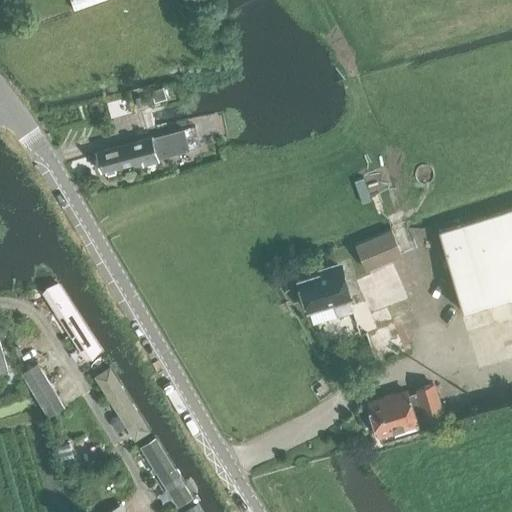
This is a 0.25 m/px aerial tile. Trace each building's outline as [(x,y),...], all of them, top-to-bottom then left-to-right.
[(75,0),(74,1),(78,12),(113,0),(75,0)] [(164,86),(152,90),(155,100),(167,96),(164,86)] [(137,140),(97,151),(102,170),(105,169),(106,173),(116,170),(115,166),(142,159),(144,165),(160,160),(158,156),(200,145),(195,125),(153,137),(153,136),(137,140)] [(417,167),(415,173),(417,179),(421,182),(427,182),(432,179),(434,173),(432,167),(427,164),(421,164),(417,167)] [(511,206),(438,230),(462,306),(511,290),(511,206)] [(357,243),(360,248),(367,265),(401,251),(393,234),(390,228),(357,243)] [(342,266),(300,279),(309,309),(334,302),(338,315),(354,310),(350,297),(352,296),(342,266)] [(59,282),(42,292),(82,356),(99,345),(59,282)] [(0,372),(9,370),(0,338),(0,372)] [(22,370),(49,415),(64,405),(38,361),(22,370)] [(110,363),(93,374),(133,438),(150,427),(110,363)] [(417,421),(416,418),(426,415),(427,418),(443,413),(433,382),(418,387),(419,390),(409,393),(408,390),(369,402),(379,433),(417,421)] [(153,433),(137,444),(177,507),(194,496),(153,433)] [(203,511),(198,502),(180,511),(203,511)]
